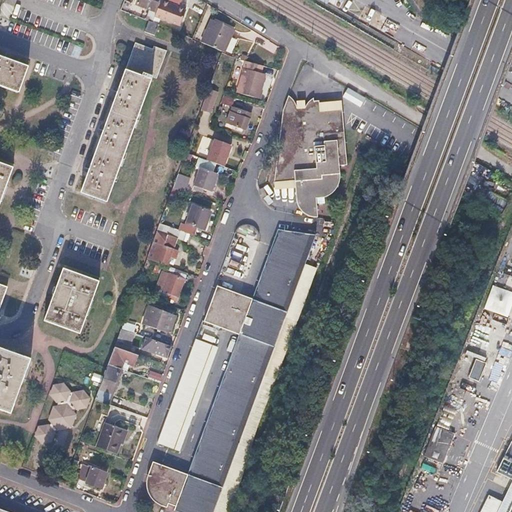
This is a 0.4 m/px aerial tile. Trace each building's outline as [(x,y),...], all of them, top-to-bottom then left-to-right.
[(137,0),(136,4),(149,9),(155,11),(159,0),(137,0)] [(175,5),(162,0),(159,0),(155,11),(154,16),(155,16),(168,21),(175,5)] [(176,5),(175,5),(168,21),(179,26),(185,10),(175,6),(176,5)] [(155,11),(149,9),(146,18),(153,21),(155,16),(154,16),(155,11)] [(234,29),(211,18),(201,41),(224,52),(234,29)] [(151,23),(149,21),(144,33),(154,37),(159,26),(151,23)] [(112,94),(116,95),(104,126),(100,125),(98,128),(97,132),(101,134),(90,165),(85,163),(82,171),(87,173),(79,193),(104,202),(151,78),(155,80),(166,53),(153,48),(152,51),(135,45),(119,87),(115,86),(113,90),(112,94)] [(0,87),(18,94),(28,67),(8,60),(9,55),(3,53),(1,58),(0,57),(0,87)] [(262,65),(245,61),(243,67),(260,72),(262,65)] [(260,72),(243,67),(236,91),(258,98),(261,89),(259,89),(264,73),(260,72)] [(217,91),(206,89),(202,109),(212,112),(217,91)] [(345,98),(360,104),(363,98),(348,91),(345,98)] [(236,99),(222,95),(220,103),(234,107),(236,99)] [(346,164),(346,159),(341,107),(341,102),(319,103),(319,101),(312,101),(312,100),(311,99),(309,100),(306,102),(304,105),(303,109),(298,109),(287,98),(282,114),(281,151),(280,174),(279,190),(284,190),(302,190),(302,202),(303,206),(304,207),(305,209),(308,212),(311,213),(314,214),(319,214),(318,205),(326,204),(326,197),(330,194),(334,190),(337,185),(338,181),(340,175),(339,164),(340,164),(346,164)] [(233,116),(230,115),(227,124),(235,127),(244,130),(250,114),(236,109),(233,116)] [(231,146),(214,139),(207,161),(223,167),(231,146)] [(11,169),(0,164),(0,197),(2,193),(11,169)] [(217,174),(200,168),(193,186),(210,192),(217,174)] [(186,190),(189,177),(177,174),(174,187),(186,190)] [(177,190),(172,188),(165,205),(168,207),(169,204),(172,205),(177,190)] [(263,188),(258,190),(259,195),(261,199),(267,195),(263,188)] [(210,212),(192,205),(185,223),(203,230),(210,212)] [(240,222),(237,224),(236,227),(258,234),(258,233),(258,229),(256,225),(253,222),(250,221),(247,220),(244,220),(240,222)] [(183,232),(159,223),(146,259),(165,266),(169,257),(173,258),(176,251),(171,249),(172,248),(163,245),(166,235),(182,241),(185,233),(183,232)] [(253,296),(217,282),(204,317),(240,331),(188,472),(152,460),(147,475),(148,492),(154,501),(161,505),(167,508),(169,504),(175,507),(173,510),(177,511),(213,511),(315,238),(278,226),(253,296)] [(195,229),(185,226),(183,232),(185,233),(193,236),(195,229)] [(96,283),(61,271),(42,321),(77,335),(96,283)] [(184,279),(162,271),(155,290),(177,298),(184,279)] [(511,291),(492,285),(483,309),(508,317),(511,304),(511,291)] [(174,316),(156,309),(149,328),(167,334),(174,316)] [(132,333),(120,329),(113,347),(126,351),(132,333)] [(197,334),(196,334),(157,441),(180,450),(219,343),(197,334)] [(169,346),(144,338),(140,349),(165,358),(169,346)] [(126,351),(113,347),(107,364),(120,369),(121,369),(123,363),(133,367),(137,356),(126,351)] [(28,360),(0,349),(0,409),(8,413),(28,360)] [(468,377),(478,381),(486,363),(476,359),(468,377)] [(120,369),(107,364),(94,398),(107,403),(120,369)] [(47,425),(37,427),(34,436),(40,443),(50,442),(53,433),(53,432),(56,430),(57,430),(70,428),(74,415),(72,412),(75,409),(76,409),(85,408),(88,398),(82,391),(73,393),(72,393),(68,391),(62,384),(53,385),(49,394),(55,402),(56,402),(56,406),(52,407),(48,420),(50,423),(47,426),(47,425)] [(124,430),(105,422),(95,447),(115,455),(124,430)] [(445,463),(453,431),(433,426),(425,457),(445,463)] [(78,468),(80,469),(77,478),(100,488),(106,473),(82,464),(82,465),(79,464),(78,468)] [(511,511),(511,491),(501,511),(511,511)]
